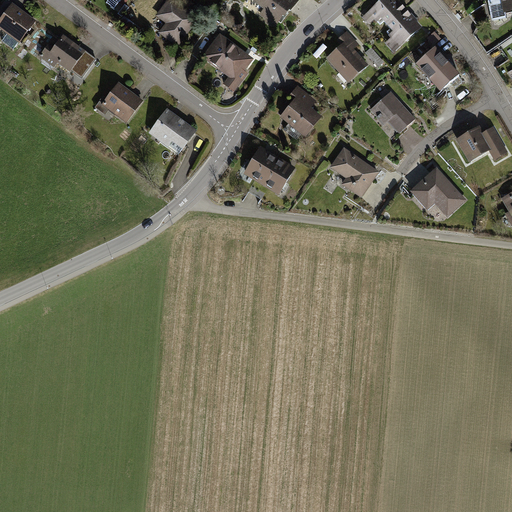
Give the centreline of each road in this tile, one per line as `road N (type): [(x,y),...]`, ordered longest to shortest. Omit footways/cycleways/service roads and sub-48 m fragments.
road 1 (residential): [(184,200),(511,246)]
road 2 (residential): [(54,0),(234,134)]
road 3 (residential): [(184,200),(135,235),(0,299)]
road 4 (residential): [(339,0),(274,67),(234,134)]
road 5 (residential): [(425,0),(511,121)]
